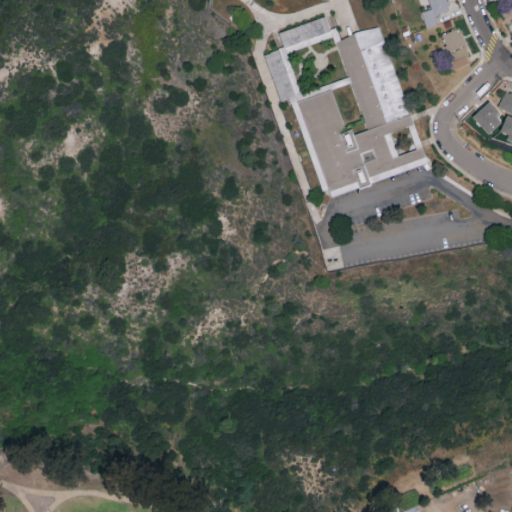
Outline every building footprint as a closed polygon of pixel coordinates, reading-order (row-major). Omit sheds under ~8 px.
[(428,0),(431,8),(421,11),(426,27),(437,23),(435,14),(450,9),(446,0),(428,0)] [(511,4),(501,10),(511,31),(511,4)] [(297,91),(301,103),(333,91),(336,90),(336,91),(347,125),(349,131),(354,129),(356,136),(368,130),(354,91),(347,69),(338,44),(346,41),(375,30),(381,27),(382,30),(404,90),(407,99),(417,124),(408,127),(392,133),(399,151),(401,157),(408,155),(422,151),(426,150),(427,151),(431,163),(408,171),(348,193),(330,199),(313,152),(294,99),(286,103),(285,103),(281,91),(266,55),(286,49),(287,48),(286,44),(282,33),(286,32),(290,30),(329,17),(334,30),(335,32),(286,52),(283,53),(286,60),(297,91)] [(466,44),(459,27),(442,34),(449,51),(466,44)] [(448,54),(455,68),(471,60),(463,46),(448,54)] [(499,105),(511,112),(511,93),(506,90),(499,105)]
